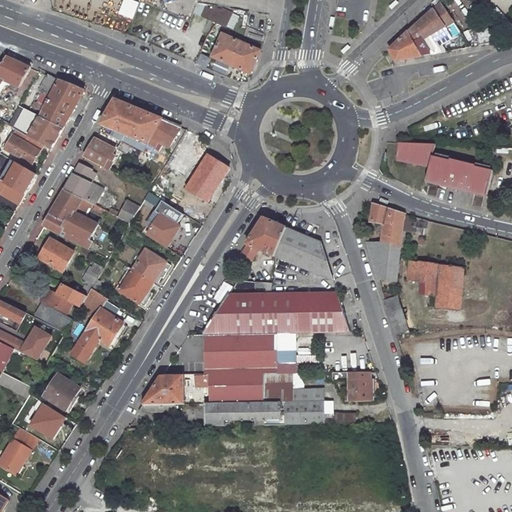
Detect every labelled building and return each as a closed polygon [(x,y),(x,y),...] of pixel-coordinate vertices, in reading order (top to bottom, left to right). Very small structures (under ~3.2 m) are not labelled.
[(430,55),(427,50),(422,39),(453,20),(442,2),(407,33),(389,49),(396,62),(430,55)] [(511,28),(511,23),(509,20),(508,20),(496,6),(488,14),(483,19),(491,26),(491,27),(494,31),(478,34),(480,47),(504,43),(501,29),(503,32),(505,34),(511,28)] [(212,8),(210,11),(204,9),(201,16),(207,19),(207,20),(226,28),(232,13),(221,9),(220,12),(212,8)] [(222,34),(212,57),(250,74),(260,51),(222,34)] [(18,92),(31,71),(6,60),(0,70),(0,96),(6,86),(18,92)] [(59,83),(46,78),(38,93),(50,99),(59,83)] [(63,130),(84,93),(59,83),(50,99),(40,118),(63,130)] [(143,154),(152,140),(161,123),(115,103),(102,125),(103,126),(127,137),(126,139),(125,142),(123,144),(143,154)] [(40,118),(20,107),(8,128),(16,133),(42,148),(50,153),(63,130),(40,118)] [(152,140),(168,150),(181,130),(161,123),(152,140)] [(101,129),(126,139),(127,137),(103,126),(101,129)] [(123,144),(125,142),(101,129),(99,132),(120,143),(123,144)] [(168,150),(174,154),(186,133),(181,130),(168,150)] [(5,151),(31,166),(42,148),(16,133),(5,151)] [(83,159),(102,168),(107,171),(114,158),(113,157),(109,156),(113,149),(95,139),(83,159)] [(120,143),(116,151),(138,163),(143,154),(123,144),(120,143)] [(436,144),(399,143),(397,159),(431,166),(427,181),(488,196),(494,170),(477,166),(477,164),(451,158),(451,160),(434,156),(436,144)] [(227,171),(208,158),(187,191),(207,203),(227,171)] [(88,204),(95,189),(84,183),(91,171),(80,165),(64,192),(82,202),(88,204)] [(16,166),(5,185),(11,189),(7,196),(19,204),(35,178),(16,166)] [(84,250),(100,219),(86,212),(81,220),(74,216),(82,202),(64,192),(43,228),(84,250)] [(117,218),(129,225),(139,207),(126,201),(117,218)] [(367,244),(377,278),(398,281),(404,231),(426,234),(428,220),(406,215),(406,214),(375,204),(372,219),(385,222),(383,243),(367,244)] [(179,229),(160,217),(147,238),(166,250),(179,229)] [(252,264),(258,254),(275,260),(288,231),(264,222),(240,259),(252,264)] [(292,267),(333,283),(323,246),(288,231),(275,260),(286,265),(292,267)] [(73,254),(51,242),(40,262),(62,274),(73,254)] [(164,266),(146,254),(132,273),(151,286),(156,278),(164,266)] [(433,310),(460,312),(463,267),(407,263),(405,282),(417,283),(416,296),(434,298),(433,310)] [(168,268),(164,266),(156,278),(159,281),(168,268)] [(101,275),(88,268),(85,274),(97,281),(101,275)] [(119,294),(138,306),(151,286),(132,273),(119,294)] [(85,274),(81,280),(94,287),(97,281),(85,274)] [(46,288),(39,301),(67,316),(73,305),(80,308),(85,302),(87,297),(61,283),(56,293),(46,288)] [(265,291),(265,296),(271,296),(273,286),(255,285),(255,291),(265,291)] [(101,307),(109,299),(92,289),(87,297),(85,302),(101,307)] [(383,294),(398,340),(411,336),(399,296),(398,297),(396,291),(388,294),(387,292),(383,294)] [(147,293),(138,306),(141,308),(150,295),(147,293)] [(350,334),(338,294),(271,296),(265,296),(230,297),(204,338),(274,336),(287,335),(350,334)] [(0,314),(21,325),(27,314),(0,300),(0,314)] [(126,323),(101,307),(70,355),(85,365),(100,343),(109,349),(126,323)] [(52,336),(35,326),(25,343),(20,352),(37,362),(52,336)] [(0,342),(14,349),(20,352),(25,343),(0,330),(0,342)] [(275,367),(288,367),(287,335),(274,336),(275,367)] [(275,367),(274,336),(204,338),(206,378),(209,378),(263,376),(275,376),(275,367)] [(0,342),(0,372),(2,373),(14,349),(0,342)] [(82,388),(57,372),(41,397),(66,413),(82,388)] [(2,373),(0,377),(0,385),(27,399),(33,388),(2,373)] [(371,403),(370,381),(370,374),(330,375),(331,380),(332,383),(347,383),(348,403),(371,403)] [(209,389),(210,406),(264,405),(263,376),(209,378),(209,389)] [(275,376),(263,376),(264,405),(321,404),(322,392),(303,392),(303,387),(297,376),(275,376)] [(185,407),(184,379),(184,377),(162,378),(143,407),(175,407),(185,407)] [(193,378),(194,390),(209,389),(209,378),(206,378),(193,378)] [(67,418),(42,403),(28,426),(53,441),(67,418)] [(322,428),(321,404),(264,405),(210,406),(204,406),(205,430),(240,429),(240,424),(254,423),(255,429),(322,428)] [(354,427),(353,416),(330,416),(329,404),(321,404),(322,428),(354,427)] [(138,415),(175,415),(175,407),(143,407),(138,415)] [(40,440),(20,428),(13,439),(33,451),(40,440)] [(33,451),(13,439),(0,459),(0,466),(17,477),(33,451)]
